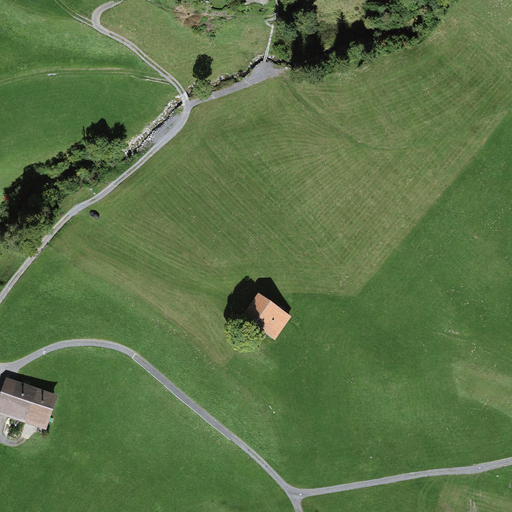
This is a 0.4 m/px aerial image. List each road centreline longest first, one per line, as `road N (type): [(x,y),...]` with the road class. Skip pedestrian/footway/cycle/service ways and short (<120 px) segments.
road 1 (track): [(0,297),(71,210),(105,193),(181,124),(188,106),(182,90),(129,40),(94,24),(96,10),(117,0)]
road 2 (track): [(0,363),(89,340),(130,348),(275,472),(301,511)]
road 3 (track): [(293,493),(511,457)]
